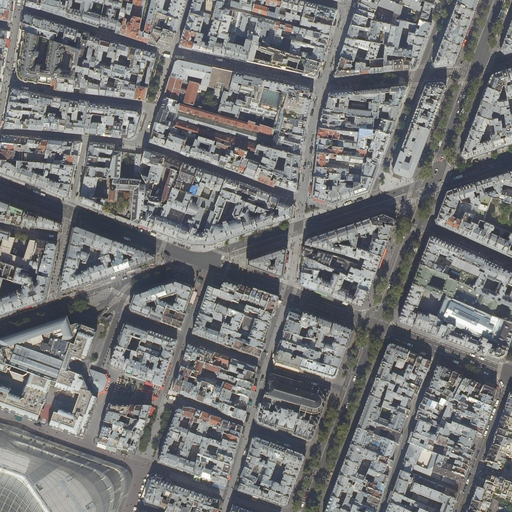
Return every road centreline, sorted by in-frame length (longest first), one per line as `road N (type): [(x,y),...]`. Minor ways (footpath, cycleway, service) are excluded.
road 1 (unclassified): [(94,314),(15,355),(12,374),(69,402),(111,392),(148,398)]
road 2 (tertiary): [(0,185),(200,259)]
road 3 (secondary): [(306,511),(376,325)]
road 4 (unclassified): [(2,360),(89,381),(131,289)]
road 5 (tertiary): [(200,259),(376,325)]
road 6 (tertiary): [(371,202),(200,259)]
road 7 (residential): [(439,348),(379,511)]
road 8 (secondary): [(376,325),(430,181)]
road 9 (residential): [(509,374),(458,511)]
road 10 (residential): [(420,73),(371,202)]
road 11 (unclassified): [(2,360),(37,358),(123,387)]
road 12 (unclassified): [(148,398),(158,413),(157,438),(122,511)]
